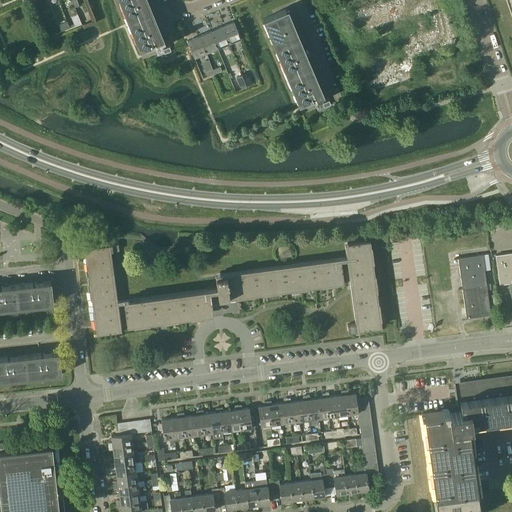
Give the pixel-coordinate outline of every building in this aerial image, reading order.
[(145,0),(119,0),(140,50),(144,48),(147,53),(156,50),(157,50),(167,46),(166,45),(170,44),(168,40),(165,41),(164,38),(162,39),(145,0)] [(382,0),(351,9),(358,34),(431,13),(436,30),(450,26),(442,0),(382,0)] [(285,9),(263,19),(299,104),(303,101),(306,107),(316,103),(316,104),(326,100),(325,99),(329,97),(327,93),(324,95),(323,93),(321,93),(285,9)] [(74,25),(81,23),(77,14),(71,16),(74,25)] [(59,24),(61,30),(70,27),(67,21),(59,24)] [(241,38),(234,22),(222,27),(229,43),(241,38)] [(210,31),(217,48),(229,43),(222,27),(210,31)] [(210,31),(199,36),(206,52),(217,48),(210,31)] [(404,43),(408,57),(450,46),(446,32),(404,43)] [(187,41),(194,57),(206,52),(199,36),(187,41)] [(371,75),(375,90),(412,79),(407,63),(398,66),(392,47),(371,54),(377,73),(371,75)] [(252,83),(248,72),(242,74),(246,85),(252,83)] [(236,77),(240,88),(246,85),(242,74),(236,77)] [(379,326),(369,240),(347,242),(356,322),(345,323),(346,330),(379,326)] [(118,244),(85,248),(96,335),(118,332),(108,252),(119,250),(118,244)] [(511,252),(495,255),(499,284),(509,282),(508,282),(511,281),(511,252)] [(459,257),(457,257),(459,267),(459,271),(462,288),(486,284),(482,254),(474,255),(459,257)] [(340,261),(240,274),(215,277),(216,286),(209,286),(209,291),(123,302),(126,324),(212,312),(210,299),(343,282),(340,261)] [(50,281),(0,286),(0,310),(53,304),(50,281)] [(491,314),(486,284),(462,288),(466,318),(491,314)] [(58,351),(0,357),(0,380),(61,374),(58,351)] [(449,409),(423,413),(435,498),(436,501),(435,501),(436,511),(479,511),(477,495),(468,427),(472,426),(472,423),(511,417),(511,377),(464,384),(465,396),(459,397),(461,412),(449,414),(449,409)] [(341,390),(342,394),(335,395),(338,414),(348,413),(345,389),(341,390)] [(356,398),(355,392),(348,393),(347,389),(345,389),(348,413),(358,412),(357,410),(357,404),(356,398)] [(325,392),(322,393),(322,397),(316,397),(319,417),(328,416),(325,392)] [(329,396),(329,392),(325,392),(328,416),(338,414),(335,395),(329,396)] [(310,398),(310,394),(306,395),(309,418),(319,417),(316,397),(310,398)] [(303,399),(297,400),(300,420),(309,418),(306,395),(303,395),(303,399)] [(278,403),(280,422),(290,421),(287,397),(283,398),(284,402),(278,403)] [(290,397),(287,397),(290,421),(300,420),(297,400),(291,401),(290,397)] [(271,399),(268,400),(271,424),(280,422),(278,403),(272,403),(271,399)] [(258,405),(261,425),(271,424),(268,400),(264,400),(265,404),(258,405)] [(241,403),(238,404),(241,427),(251,426),(255,426),(254,416),(250,417),(248,407),(242,407),(241,403)] [(232,429),(241,427),(238,404),(235,404),(235,408),(229,409),(232,429)] [(223,410),(222,406),(219,407),(222,430),(232,429),(229,409),(223,410)] [(216,411),(210,412),(213,431),(222,430),(219,407),(215,407),(216,411)] [(196,413),(190,414),(193,434),(203,433),(200,409),(196,410),(196,413)] [(204,413),(203,409),(200,409),(203,433),(213,431),(210,412),(204,413)] [(184,411),(180,412),(183,435),(193,434),(190,414),(184,415),(184,411)] [(177,416),(171,417),(174,437),(174,441),(175,441),(179,441),(178,436),(183,435),(180,412),(177,412),(177,416)] [(162,422),(159,422),(160,429),(163,429),(164,438),(169,437),(170,444),(175,444),(175,441),(174,441),(174,437),(171,417),(162,418),(162,422)] [(112,442),(108,443),(108,446),(132,443),(130,433),(129,433),(124,434),(118,435),(111,436),(112,442)] [(63,484),(58,436),(1,442),(0,442),(0,511),(66,511),(64,492),(63,488),(63,484)] [(108,446),(108,450),(113,449),(114,455),(133,452),(132,443),(108,446)] [(115,461),(110,462),(111,465),(134,462),(133,452),(114,455),(115,461)] [(111,465),(111,469),(115,468),(116,474),(136,471),(134,462),(111,465)] [(333,470),(333,471),(327,472),(329,486),(335,485),(336,493),(347,491),(345,474),(344,474),(344,469),(333,470)] [(117,480),(113,481),(113,484),(137,481),(136,471),(116,474),(117,480)] [(366,471),(355,473),(357,490),(368,489),(367,478),(366,472),(366,471)] [(321,472),(310,474),(310,479),(311,479),(314,496),(324,495),(323,487),(329,486),(327,472),(321,473),(321,472)] [(357,490),(355,473),(345,474),(347,491),(357,490)] [(266,479),(256,480),(259,504),(269,502),(268,494),(274,493),(273,481),(267,481),(266,480),(266,479)] [(311,479),(310,479),(301,480),(303,497),(314,496),(311,479)] [(246,487),(248,505),(259,504),(256,480),(244,481),(245,488),(246,487)] [(279,480),(273,481),(274,493),(281,492),(282,500),(293,499),(290,482),(280,483),(279,480)] [(290,482),(293,499),(303,497),(301,480),(290,482)] [(113,484),(114,488),(118,487),(119,494),(145,490),(144,486),(138,487),(137,481),(113,484)] [(225,487),(218,488),(220,501),(226,500),(227,508),(238,506),(235,489),(225,490),(225,487)] [(246,487),(245,488),(235,489),(238,506),(248,505),(246,487)] [(213,492),(202,494),(204,511),(215,509),(214,502),(220,501),(218,488),(212,488),(213,492)] [(120,500),(116,500),(116,504),(140,500),(139,495),(146,495),(145,490),(119,494),(120,500)] [(185,496),(181,496),(182,511),(193,511),(191,495),(190,490),(184,491),(185,496)] [(169,495),(163,496),(165,508),(171,508),(171,511),(182,511),(181,496),(180,496),(180,491),(174,492),(175,497),(175,498),(170,499),(169,495)] [(202,494),(191,495),(193,511),(195,511),(204,511),(202,494)] [(116,504),(116,507),(121,506),(121,511),(127,511),(141,510),(145,510),(148,509),(146,500),(140,501),(140,500),(116,504)]
